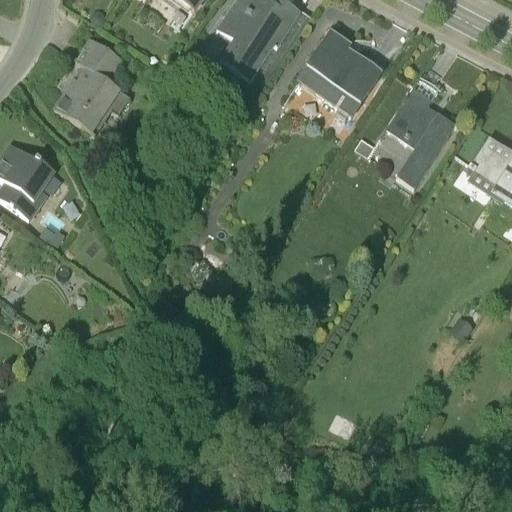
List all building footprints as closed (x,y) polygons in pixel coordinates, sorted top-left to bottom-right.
[(170,0),(193,15),(203,0),(170,0)] [(289,32),(300,39),(311,22),(286,6),(284,9),(278,5),(271,15),(264,9),(266,7),(256,0),(238,0),(218,32),(235,43),(220,66),(248,84),(271,48),(277,52),(289,32)] [(347,51),(329,39),(301,81),(327,98),(323,105),(351,122),(380,80),(353,62),(351,64),(342,59),(347,51)] [(118,65),(90,45),(75,68),(85,76),(77,87),(73,85),(53,116),(94,143),(109,119),(116,124),(128,105),(103,88),(118,65)] [(419,85),(418,85),(418,84),(387,131),(417,150),(396,181),(415,193),(457,133),(427,113),(430,107),(412,95),(419,85)] [(374,153),(361,144),(354,154),(367,163),(374,153)] [(1,162),(0,164),(0,186),(9,193),(0,204),(0,206),(25,225),(35,211),(31,208),(53,179),(35,165),(33,168),(10,151),(9,151),(14,154),(6,165),(1,162)] [(511,163),(507,171),(481,154),(468,176),(492,192),(488,198),(511,213),(511,160),(510,160),(511,161),(511,163)] [(462,346),(471,333),(458,324),(448,337),(462,346)]
